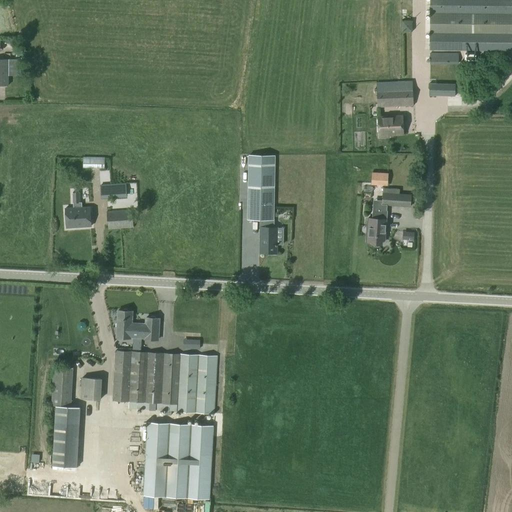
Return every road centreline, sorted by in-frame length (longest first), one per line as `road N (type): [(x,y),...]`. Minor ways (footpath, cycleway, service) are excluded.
road 1 (tertiary): [(511,304),(0,276)]
road 2 (unknown): [(239,289),(242,155)]
road 3 (unknown): [(98,282),(108,365),(104,412)]
